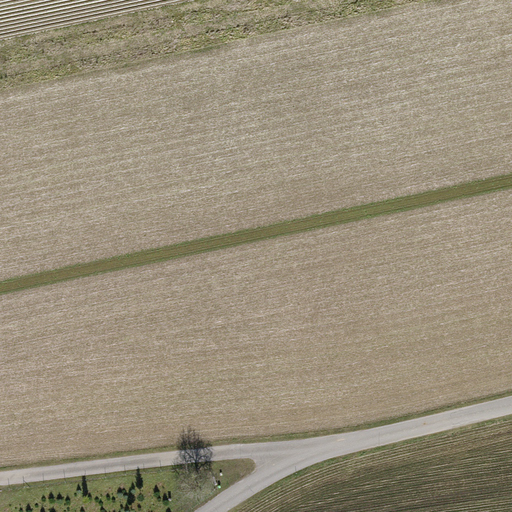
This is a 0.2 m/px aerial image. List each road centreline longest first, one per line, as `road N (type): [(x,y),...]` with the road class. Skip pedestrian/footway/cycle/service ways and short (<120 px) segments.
road 1 (unclassified): [(511,405),(298,455),(211,511)]
road 2 (track): [(298,455),(251,450),(0,478)]
